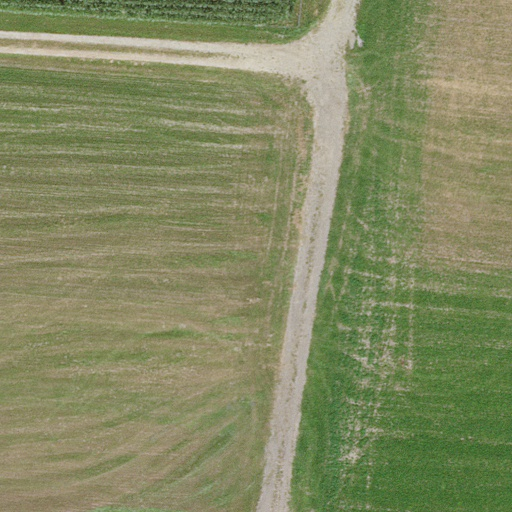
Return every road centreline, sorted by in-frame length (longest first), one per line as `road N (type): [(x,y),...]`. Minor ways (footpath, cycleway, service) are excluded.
road 1 (track): [(274,511),(335,139),(333,65),(348,0)]
road 2 (track): [(0,46),(333,65)]
